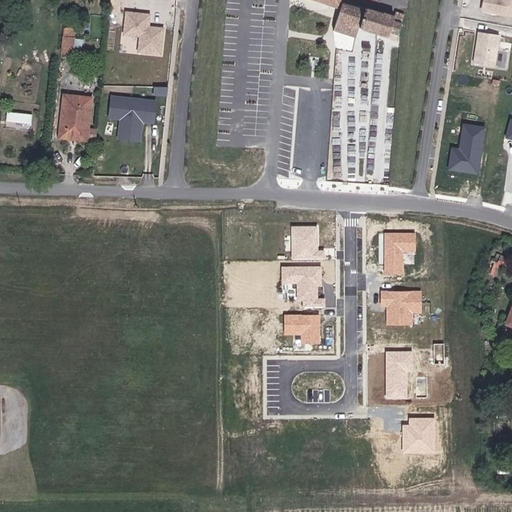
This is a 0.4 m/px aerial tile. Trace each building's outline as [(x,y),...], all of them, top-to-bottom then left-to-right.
[(112,0),(112,11),(120,12),(121,0),(112,0)] [(511,14),(511,7),(511,0),(475,0),(475,7),(511,14)] [(399,35),(406,37),(411,19),(392,13),(391,18),(357,9),(342,4),(338,31),(345,32),(360,37),(364,28),(390,36),(391,33),(399,35)] [(145,29),(146,14),(124,12),(121,33),(138,35),(136,51),(157,53),(160,28),(150,27),(150,30),(145,29)] [(74,53),(77,27),(65,25),(62,52),(74,53)] [(495,67),(500,36),(479,33),(474,64),(495,67)] [(77,37),(75,47),(82,49),(84,38),(77,37)] [(90,96),(63,93),(57,136),(93,140),(94,130),(86,129),(90,96)] [(153,123),(155,102),(111,97),(109,118),(121,119),(119,134),(140,136),(141,121),(153,123)] [(32,122),(33,113),(8,111),(7,121),(32,122)] [(476,172),(483,127),(463,124),(459,149),(451,148),(448,168),(476,172)] [(314,250),(314,226),(289,226),(289,258),(321,258),(321,250),(314,250)] [(411,249),(411,231),(382,232),(382,271),(400,271),(400,249),(411,249)] [(314,284),(314,276),(318,276),(318,266),(279,266),(279,281),(295,281),(295,299),(300,299),(301,306),(321,306),(321,298),(314,298),(314,284)] [(418,310),(418,290),(379,290),(379,304),(387,304),(387,310),(385,310),(385,322),(409,322),(409,310),(418,310)] [(316,342),(316,314),(282,314),(282,333),(299,332),(299,342),(316,342)] [(404,396),(403,370),(409,370),(409,351),(384,351),(384,367),(387,367),(387,375),(384,375),(384,396),(404,396)] [(433,451),(432,417),(408,417),(408,424),(408,425),(412,425),(412,431),(401,431),(402,451),(433,451)] [(326,469),(326,464),(325,441),(291,441),(285,441),(285,436),(275,436),(275,441),(248,441),(248,465),(259,465),(259,469),(326,469)]
